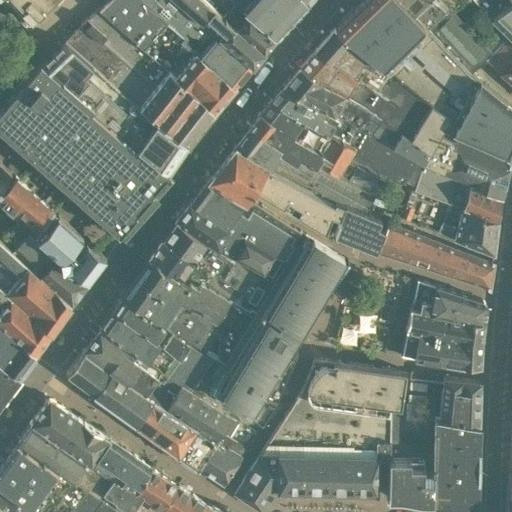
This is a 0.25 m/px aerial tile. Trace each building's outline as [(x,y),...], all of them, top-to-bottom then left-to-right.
[(9,0),(14,5),(13,6),(27,20),(27,21),(29,19),(33,23),(56,0),(9,0)] [(145,0),(105,0),(98,6),(186,85),(213,109),(230,89),(234,85),(182,39),(185,35),(145,0)] [(223,41),(177,0),(145,0),(185,35),(182,39),(234,85),(251,62),(225,38),(223,41)] [(177,0),(223,41),(225,38),(251,62),(252,63),(262,49),(207,0),(177,0)] [(235,0),(207,0),(262,49),(263,49),(274,34),(235,0)] [(235,0),(274,34),(306,0),(235,0)] [(470,72),(400,0),(361,0),(335,26),(427,100),(450,115),(444,127),(459,134),(458,135),(507,157),(511,145),(511,107),(480,80),(470,72)] [(400,0),(470,72),(480,80),(483,76),(476,68),(486,58),(492,52),(451,9),(441,0),(400,0)] [(441,0),(451,9),(462,0),(441,0)] [(511,0),(491,17),(511,37),(511,0)] [(186,85),(98,6),(80,23),(153,87),(185,113),(186,111),(202,124),(213,109),(186,85)] [(80,23),(63,39),(101,73),(131,100),(186,143),(202,124),(186,111),(185,113),(153,87),(80,23)] [(427,100),(335,26),(316,47),(347,70),(348,70),(356,75),(353,79),(366,89),(364,92),(374,99),(419,122),(410,137),(426,148),(437,129),(441,132),(444,127),(450,115),(427,100)] [(492,52),(486,58),(511,81),(511,43),(505,38),(492,52)] [(101,73),(63,39),(42,63),(60,80),(63,78),(95,105),(92,108),(113,127),(112,128),(135,146),(136,144),(167,170),(186,143),(131,100),(101,73)] [(316,47),(300,65),(375,114),(410,137),(419,122),(374,99),(364,92),(366,89),(353,79),(356,75),(348,70),(347,70),(316,47)] [(60,80),(42,63),(41,61),(0,106),(0,129),(113,227),(113,228),(119,234),(136,214),(137,215),(138,213),(134,209),(150,191),(153,194),(155,193),(152,191),(168,170),(167,170),(136,144),(135,146),(112,128),(113,127),(92,108),(95,105),(63,78),(60,80)] [(288,78),(283,84),(310,99),(311,98),(331,113),(342,117),(349,122),(356,126),(370,135),(424,162),(440,134),(441,132),(437,129),(426,148),(410,137),(375,114),(300,65),(293,73),(295,75),(292,78),(290,76),(288,78)] [(310,99),(283,84),(271,98),(302,117),(302,116),(333,135),(346,142),(356,126),(349,122),(342,117),(331,113),(311,98),(310,99)] [(302,117),(271,98),(260,112),(285,127),(284,129),(323,151),(333,135),(302,116),(302,117)] [(285,127),(260,112),(250,124),(281,146),(279,149),(295,159),(298,154),(314,164),(317,159),(337,171),(348,178),(356,164),(384,180),(387,175),(400,183),(403,178),(413,184),(424,162),(370,135),(356,126),(346,142),(333,135),(323,151),(284,129),(285,127)] [(281,146),(250,124),(234,143),(270,165),(288,173),(315,189),(344,204),(351,206),(354,197),(336,188),(335,191),(328,187),(337,171),(317,159),(314,164),(298,154),(295,159),(279,149),(281,146)] [(440,134),(424,162),(469,182),(501,196),(509,161),(440,134)] [(270,165),(234,143),(232,146),(234,147),(235,146),(238,148),(230,159),(223,169),(226,171),(233,176),(241,180),(256,186),(269,194),(276,200),(282,204),(286,207),(293,210),(304,215),(311,218),(317,223),(324,228),(324,227),(325,228),(327,221),(333,223),(336,215),(339,216),(337,220),(338,220),(344,204),(315,189),(288,173),(270,165)] [(0,207),(2,205),(0,203),(0,195),(17,177),(12,172),(12,171),(0,159),(0,207)] [(424,162),(413,184),(411,189),(462,207),(469,182),(424,162)] [(209,212),(273,253),(276,255),(284,257),(299,231),(247,198),(247,197),(244,196),(209,175),(189,201),(209,212)] [(32,233),(53,211),(52,210),(53,210),(17,179),(18,178),(17,177),(0,195),(0,203),(2,205),(19,220),(29,230),(32,233)] [(501,196),(469,182),(462,207),(480,214),(479,219),(498,220),(501,196)] [(394,186),(390,194),(400,199),(403,191),(394,186)] [(209,212),(189,201),(175,219),(176,221),(218,249),(221,244),(233,251),(231,254),(262,271),(273,253),(209,212)] [(344,204),(338,220),(333,233),(376,248),(384,228),(377,225),(380,217),(351,206),(344,204)] [(405,204),(400,217),(409,220),(413,207),(405,204)] [(480,214),(462,207),(454,238),(494,254),(498,220),(479,219),(480,214)] [(53,211),(32,233),(36,237),(35,238),(57,258),(86,282),(85,281),(87,279),(88,280),(105,256),(81,238),(82,236),(58,214),(57,215),(53,211)] [(384,228),(376,248),(489,285),(493,260),(388,219),(384,228)] [(29,230),(19,220),(5,235),(18,246),(12,252),(58,292),(71,303),(86,282),(57,258),(35,238),(36,237),(32,233),(29,230)] [(218,249),(176,221),(163,238),(192,260),(194,257),(244,291),(248,294),(258,277),(217,251),(218,249)] [(192,260),(163,238),(161,237),(147,256),(149,258),(166,269),(168,266),(181,275),(191,276),(227,296),(228,297),(236,302),(244,291),(194,257),(192,260)] [(255,310),(224,363),(209,387),(261,419),(276,395),(296,347),(295,347),(293,350),(288,348),(293,339),(292,338),(297,330),(299,331),(314,306),(315,306),(330,282),(331,283),(348,258),(347,258),(345,259),(327,246),(313,237),(302,254),(295,249),(260,307),(281,320),(278,324),(255,310)] [(0,285),(51,330),(58,321),(55,317),(67,304),(69,305),(71,303),(58,292),(12,252),(0,240),(0,285)] [(166,269),(149,258),(147,259),(150,261),(151,266),(150,266),(146,267),(130,289),(131,293),(130,294),(126,294),(123,293),(122,294),(165,323),(164,324),(187,339),(205,350),(216,332),(209,327),(228,297),(227,296),(191,276),(181,275),(168,266),(166,269)] [(409,308),(484,322),(486,304),(483,299),(444,287),(416,278),(411,307),(409,306),(409,308)] [(0,322),(34,353),(51,330),(0,285),(0,322)] [(259,297),(263,290),(255,285),(251,292),(259,297)] [(247,299),(255,304),(259,297),(251,292),(247,299)] [(165,323),(122,294),(112,308),(154,339),(155,337),(161,343),(161,344),(175,355),(186,341),(187,339),(164,324),(165,323)] [(216,332),(205,350),(224,363),(255,310),(250,307),(249,309),(236,302),(228,297),(209,327),(216,332)] [(154,339),(112,308),(100,326),(125,344),(164,370),(175,355),(161,344),(161,343),(155,337),(154,339)] [(484,322),(409,308),(409,309),(410,310),(409,313),(407,326),(405,325),(405,327),(449,334),(481,340),(482,331),(484,322)] [(0,360),(18,375),(34,353),(0,322),(0,360)] [(85,348),(84,349),(103,362),(128,379),(126,381),(152,398),(166,407),(174,395),(153,385),(164,370),(125,344),(100,326),(99,327),(100,328),(86,349),(85,348)] [(406,329),(406,331),(401,354),(445,362),(449,334),(405,327),(405,328),(406,329)] [(481,340),(449,334),(445,362),(480,366),(481,340)] [(175,355),(164,370),(153,385),(174,395),(166,407),(195,425),(215,439),(198,466),(223,483),(242,455),(240,454),(244,449),(242,444),(237,441),(221,431),(230,415),(190,389),(212,357),(186,341),(185,341),(175,355)] [(103,362),(84,349),(77,358),(78,359),(77,359),(74,364),(73,364),(66,373),(136,422),(152,398),(126,381),(128,379),(103,362)] [(400,405),(405,369),(313,357),(307,374),(299,390),(290,406),(259,452),(261,452),(278,452),(376,454),(376,456),(388,457),(389,457),(390,441),(399,441),(400,405)] [(0,399),(2,397),(1,393),(5,393),(11,385),(10,379),(16,378),(18,375),(0,360),(0,399)] [(444,381),(440,416),(479,423),(480,380),(444,375),(444,381)] [(152,398),(136,422),(178,453),(195,425),(166,407),(152,398)] [(34,416),(30,422),(84,459),(81,463),(86,466),(87,466),(89,463),(98,469),(102,463),(96,459),(111,438),(102,432),(102,431),(84,419),(83,421),(53,399),(45,400),(34,416)] [(478,450),(479,423),(440,416),(435,415),(434,448),(478,450)] [(18,439),(16,440),(40,457),(43,457),(59,469),(71,478),(75,481),(86,466),(81,463),(84,459),(30,422),(29,424),(22,434),(27,441),(25,444),(18,439)] [(215,439),(195,425),(178,453),(198,466),(215,439)] [(136,491),(152,466),(111,438),(96,459),(102,463),(98,469),(89,463),(87,466),(86,466),(75,481),(85,488),(98,498),(113,508),(114,507),(117,503),(130,511),(160,511),(141,499),(143,496),(136,491)] [(1,462),(0,462),(0,482),(41,511),(68,511),(85,488),(75,481),(71,478),(59,469),(43,457),(40,457),(16,440),(7,453),(8,456),(3,462),(1,462)] [(476,505),(478,450),(434,448),(433,471),(432,496),(432,499),(431,499),(431,500),(431,503),(434,503),(472,505),(472,506),(475,506),(475,505),(476,505)] [(278,453),(259,452),(234,490),(262,509),(276,490),(289,490),(289,489),(375,490),(376,456),(376,454),(278,452),(278,453)] [(432,496),(433,471),(423,470),(423,464),(409,464),(409,457),(389,457),(388,457),(387,490),(387,495),(432,496)] [(160,511),(178,483),(152,466),(136,491),(143,496),(141,499),(160,511)] [(41,511),(0,482),(0,502),(13,511),(41,511)] [(160,511),(201,511),(208,503),(191,492),(178,483),(160,511)] [(98,498),(85,488),(68,511),(119,511),(114,507),(113,508),(98,498)] [(13,511),(0,502),(0,511),(13,511)] [(221,511),(208,503),(201,511),(221,511)]
